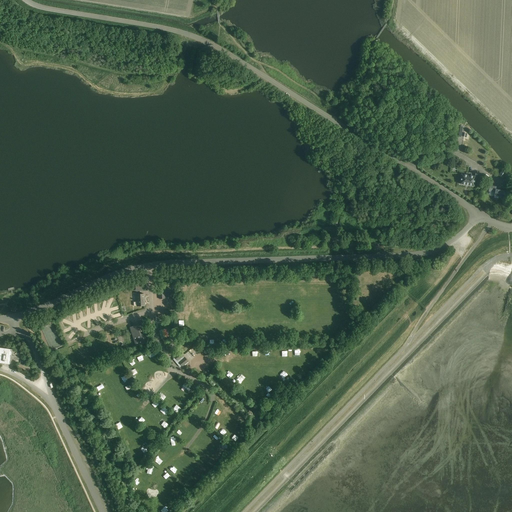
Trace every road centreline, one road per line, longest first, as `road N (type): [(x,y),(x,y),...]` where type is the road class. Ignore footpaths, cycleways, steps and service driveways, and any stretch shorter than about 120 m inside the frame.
road 1 (unclassified): [(482,216),(209,43),(25,0)]
road 2 (unclassified): [(0,318),(147,263),(421,254),(482,216)]
